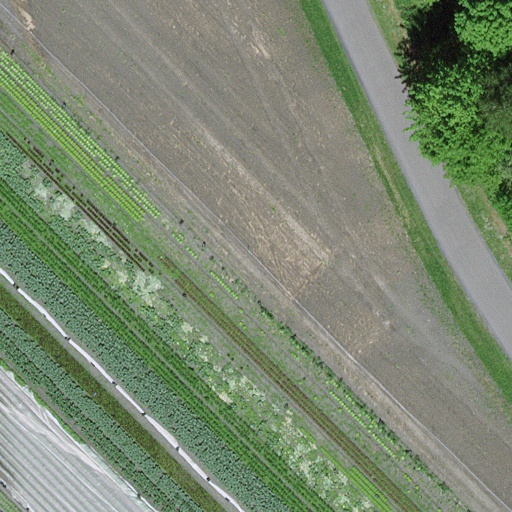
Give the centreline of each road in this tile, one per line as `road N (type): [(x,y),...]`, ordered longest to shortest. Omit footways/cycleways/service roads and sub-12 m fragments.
road 1 (track): [(511,323),(460,239),(347,0)]
road 2 (track): [(511,45),(386,88)]
